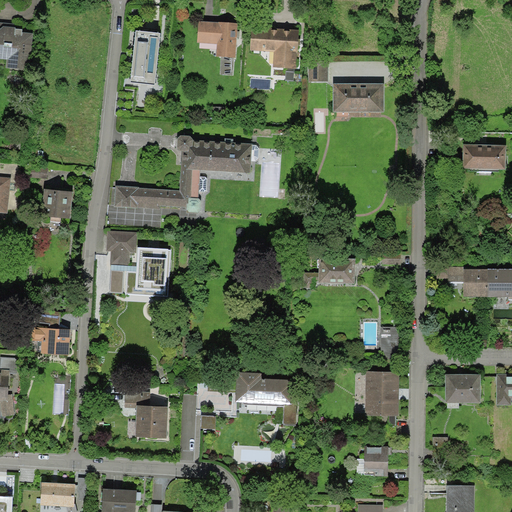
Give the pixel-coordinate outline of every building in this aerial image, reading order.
[(0,59),(5,60),(5,71),(27,73),(30,34),(25,34),(26,24),(0,22),(0,59)] [(237,24),(198,22),(197,43),(216,44),(216,56),(220,56),(219,76),(235,77),(237,24)] [(300,32),(250,28),(248,50),(273,52),(272,68),(278,68),(285,82),(293,83),(296,71),(300,32)] [(326,62),(310,62),(310,82),(327,81),(326,62)] [(381,84),(331,85),(332,112),(381,112),(381,84)] [(152,98),(130,96),(129,107),(151,109),(152,98)] [(178,191),(115,186),(113,205),(185,209),(187,212),(197,213),(201,210),(201,203),(198,200),(199,191),(204,192),(207,190),(207,181),(205,178),(199,178),(200,171),(249,175),(250,162),(254,162),(259,158),(259,151),(254,147),(250,146),(189,141),(185,137),(180,136),(175,139),(173,144),(176,149),(180,152),(178,191)] [(503,144),(462,144),(462,168),(503,169),(503,144)] [(46,168),(30,166),(29,177),(45,178),(46,168)] [(0,213),(8,214),(12,178),(0,177),(0,213)] [(70,193),(42,191),(40,215),(50,216),(50,222),(62,223),(62,218),(68,218),(70,193)] [(138,234),(107,232),(105,266),(111,266),(110,286),(124,287),(125,267),(129,267),(130,255),(137,255),(138,234)] [(400,255),(381,255),(382,266),(401,266),(400,255)] [(353,259),(320,258),(320,277),(303,277),(303,290),(314,290),(318,283),(353,283),(353,259)] [(511,282),(511,270),(462,271),(462,267),(432,267),(432,278),(447,279),(447,283),(462,283),(463,299),(508,299),(508,283),(511,282)] [(101,300),(99,335),(119,336),(118,352),(133,353),(134,338),(127,338),(129,301),(127,301),(128,294),(105,293),(104,300),(101,300)] [(47,328),(35,328),(34,341),(40,341),(40,354),(67,355),(67,330),(56,330),(60,313),(39,310),(36,322),(48,324),(47,328)] [(399,331),(382,331),(381,363),(398,364),(399,331)] [(0,357),(0,368),(0,369),(9,370),(9,372),(17,372),(18,358),(0,357)] [(0,369),(0,402),(0,403),(2,417),(15,414),(12,395),(8,395),(9,372),(9,370),(0,369)] [(397,372),(364,372),(363,414),(397,415),(397,372)] [(511,374),(497,375),(497,405),(510,405),(510,397),(511,397),(511,374)] [(258,375),(200,375),(200,391),(232,392),(232,405),(275,406),(271,422),(294,425),(297,404),(297,380),(258,380),(258,375)] [(480,375),(443,375),(443,402),(447,402),(447,408),(458,408),(458,403),(479,403),(480,375)] [(148,395),(123,393),(122,409),(134,410),(132,439),(167,441),(169,405),(148,404),(148,395)] [(216,415),(200,415),(200,429),(216,430),(216,415)] [(446,437),(431,437),(431,453),(446,453),(446,437)] [(386,448),(361,447),(361,452),(356,452),(355,470),(362,470),(362,475),(385,475),(386,448)] [(88,480),(78,479),(77,501),(87,502),(88,480)] [(73,486),(39,483),(38,506),(64,508),(65,511),(77,511),(73,503),(73,486)] [(474,511),(474,487),(445,486),(444,511),(474,511)] [(140,492),(100,489),(98,511),(133,511),(134,501),(139,501),(140,492)] [(7,511),(8,501),(0,500),(0,511),(7,511)] [(284,511),(285,502),(270,502),(269,511),(284,511)]
